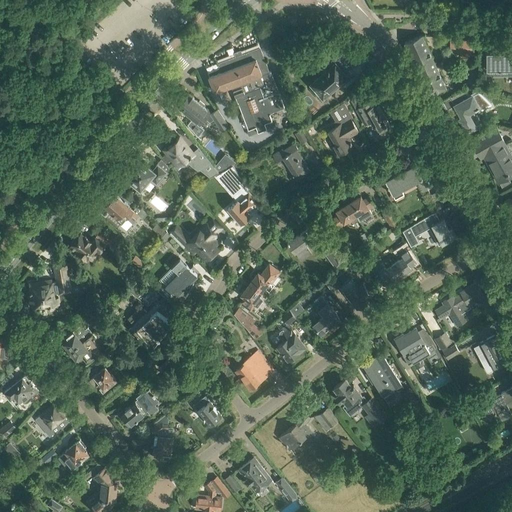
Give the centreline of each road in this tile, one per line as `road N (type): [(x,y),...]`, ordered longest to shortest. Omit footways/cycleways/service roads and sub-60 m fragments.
road 1 (residential): [(251,420),(200,355),(196,333),(204,315),(244,256),(277,225),(430,129)]
road 2 (tertiary): [(0,275),(149,97),(226,19)]
road 3 (residential): [(251,420),(427,284),(494,248)]
road 4 (residential): [(156,494),(0,301)]
road 5 (unknown): [(182,63),(232,130),(270,125),(275,112),(259,63),(226,19)]
road 6 (unclassified): [(494,248),(430,129)]
road 7 (residential): [(382,40),(415,25),(511,24)]
road 8 (residential): [(156,494),(251,420)]
